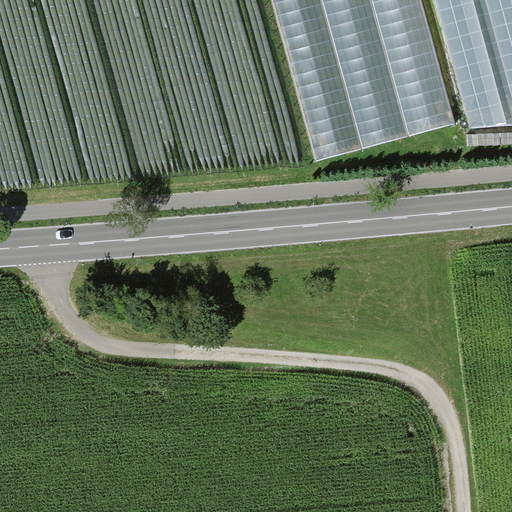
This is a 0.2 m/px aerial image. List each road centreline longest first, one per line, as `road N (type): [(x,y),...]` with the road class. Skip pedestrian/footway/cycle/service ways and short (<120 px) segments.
road 1 (track): [(464,511),(458,444),(439,401),(414,375),(375,364),(111,346),(66,311),(51,245)]
road 2 (secondary): [(511,206),(0,248)]
